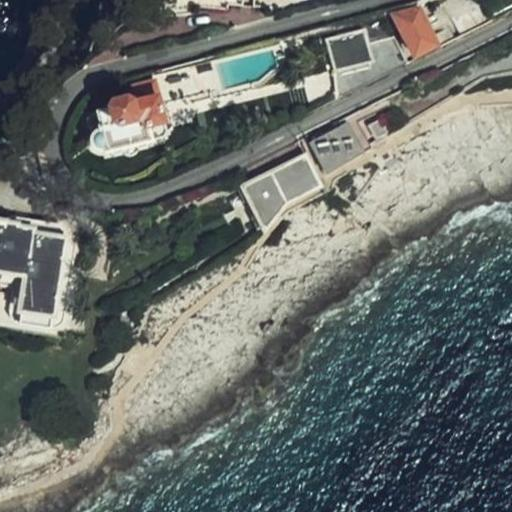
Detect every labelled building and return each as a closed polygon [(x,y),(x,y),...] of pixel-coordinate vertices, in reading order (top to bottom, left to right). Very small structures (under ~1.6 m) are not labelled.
[(157,0),(156,20),(193,16),(196,10),(227,12),(228,0),(157,0)] [(419,12),(396,18),(417,56),(437,47),(419,12)] [(366,34),(330,44),(337,75),(374,65),(366,34)] [(111,112),(100,115),(104,131),(105,132),(103,132),(104,136),(99,139),(98,143),(98,146),(99,150),(104,153),(108,154),(150,144),(147,130),(165,125),(159,96),(193,88),(188,66),(153,76),(155,86),(138,90),(141,105),(133,105),(128,101),(114,105),(111,112)] [(350,128),(312,149),(328,176),(365,154),(350,128)] [(367,136),(375,148),(384,143),(377,131),(367,136)] [(246,190),(266,230),(285,206),(323,185),(307,158),(246,190)] [(9,223),(0,222),(0,280),(2,281),(3,275),(28,278),(22,325),(51,328),(52,320),(56,321),(67,235),(66,227),(13,219),(9,223)]
